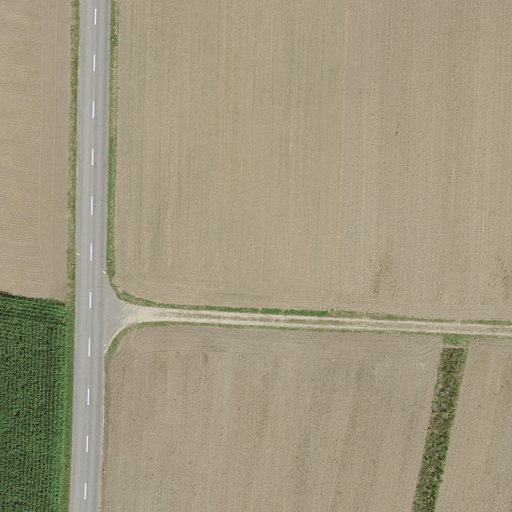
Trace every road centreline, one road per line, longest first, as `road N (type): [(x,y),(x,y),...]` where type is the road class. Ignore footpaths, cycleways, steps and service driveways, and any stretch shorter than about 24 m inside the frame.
road 1 (secondary): [(95,0),(82,511)]
road 2 (track): [(90,314),(511,329)]
